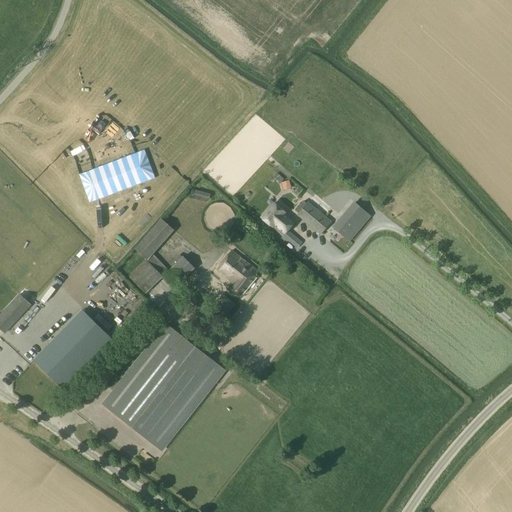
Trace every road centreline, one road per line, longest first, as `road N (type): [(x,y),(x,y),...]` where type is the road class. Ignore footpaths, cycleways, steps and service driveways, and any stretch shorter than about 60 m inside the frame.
road 1 (unclassified): [(164,511),(0,396)]
road 2 (unclassified): [(408,511),(471,430),(511,393)]
road 3 (unclassified): [(0,100),(57,30),(68,0)]
